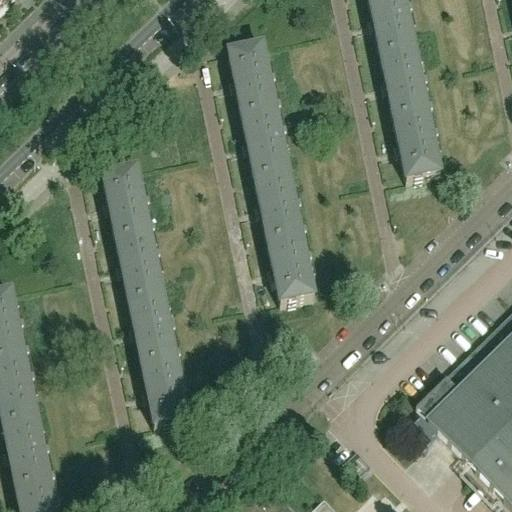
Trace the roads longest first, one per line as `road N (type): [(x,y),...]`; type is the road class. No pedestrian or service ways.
road 1 (residential): [(286,413),(267,392),(195,31)]
road 2 (residential): [(140,511),(69,153)]
road 3 (residential): [(413,289),(393,268),(337,0)]
road 4 (unclassified): [(286,413),(413,289)]
road 5 (secondary): [(52,127),(178,4)]
road 6 (secondary): [(105,0),(0,102)]
road 7 (unclassified): [(186,511),(286,413)]
road 8 (unclassified): [(413,289),(511,193)]
